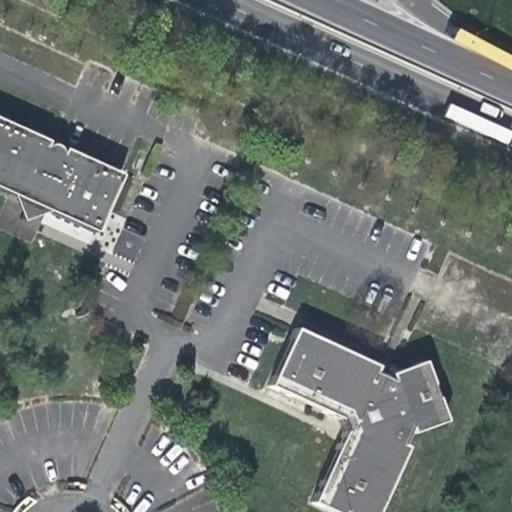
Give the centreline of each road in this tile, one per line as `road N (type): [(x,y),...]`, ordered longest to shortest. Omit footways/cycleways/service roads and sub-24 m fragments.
road 1 (primary): [(221,0),(511,131)]
road 2 (primary): [(511,89),(315,0)]
road 3 (trunk): [(511,61),(407,0)]
